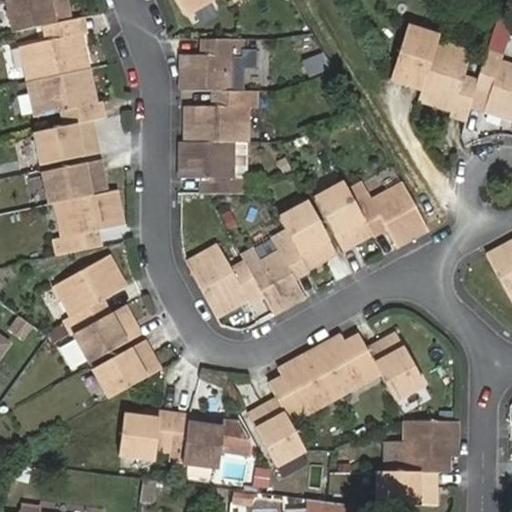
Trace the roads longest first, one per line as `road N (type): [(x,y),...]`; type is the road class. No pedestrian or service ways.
road 1 (residential): [(414,278),(242,350),(189,315),(168,271),(159,83),(151,33),(135,0)]
road 2 (residential): [(486,511),(488,367)]
road 3 (residential): [(414,278),(511,204)]
